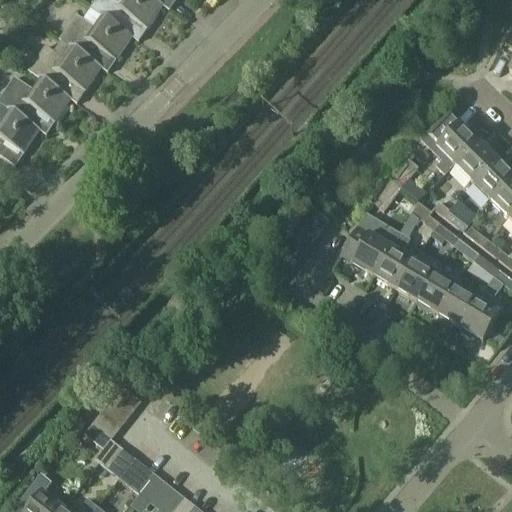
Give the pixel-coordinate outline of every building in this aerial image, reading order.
[(162,8),(151,0),(97,0),(91,10),(102,18),(102,17),(132,37),(131,38),(139,43),(162,8)] [(152,0),(169,12),(177,0),(152,0)] [(102,17),(102,18),(94,29),(76,17),(60,42),(71,49),(71,48),(102,69),(101,70),(108,74),(131,38),(132,37),(102,17)] [(7,46),(1,54),(9,59),(15,51),(7,46)] [(77,106),(101,70),(102,69),(71,48),(71,49),(63,60),(45,49),(29,73),(39,80),(40,80),(70,101),(77,106)] [(40,80),(39,80),(32,91),(14,79),(0,99),(0,106),(9,112),(10,111),(40,132),(39,133),(45,137),(70,101),(40,80)] [(10,111),(9,112),(2,123),(0,121),(0,158),(15,168),(39,133),(40,132),(10,111)] [(454,169),(478,144),(459,126),(435,150),(446,161),(436,171),(444,179),(454,169)] [(472,186),(496,162),(478,144),(454,169),(472,186)] [(490,204),(511,182),(511,177),(496,162),(472,186),(490,204)] [(402,191),(419,171),(410,164),(393,183),(402,191)] [(508,222),(511,218),(511,182),(490,204),(508,222)] [(385,214),(401,192),(392,185),(376,207),(385,214)] [(439,228),(439,227),(429,219),(432,215),(419,205),(399,237),(409,242),(419,224),(434,235),(439,228)] [(443,222),(450,214),(440,205),(433,214),(443,222)] [(300,217),(321,233),(327,224),(307,208),(300,217)] [(463,238),(470,229),(450,214),(443,222),(463,238)] [(314,242),(321,233),(300,217),(293,226),(314,242)] [(306,251),(314,242),(293,226),(286,236),(306,251)] [(453,251),(459,244),(439,228),(434,235),(433,236),(453,251)] [(483,253),(490,245),(470,229),(463,238),(483,253)] [(373,280),(391,251),(367,237),(356,230),(338,259),(350,266),(349,266),(373,280)] [(299,261),(306,251),(286,236),(279,245),(299,261)] [(472,267),(478,259),(459,244),(453,251),(472,267)] [(292,270),(299,261),(279,245),(271,255),(292,270)] [(503,269),(510,260),(490,245),(483,253),(503,269)] [(395,293),(412,264),(391,251),(373,280),(395,293)] [(284,280),(292,270),(271,255),(264,265),(284,280)] [(493,283),(499,275),(478,259),(472,267),(493,283)] [(511,261),(510,260),(503,269),(511,276),(511,261)] [(416,306),(434,276),(412,264),(395,293),(416,306)] [(277,290),(284,280),(264,265),(257,274),(277,290)] [(507,281),(499,275),(493,283),(487,290),(495,297),(501,289),(507,281)] [(438,319),(455,290),(434,276),(416,306),(438,319)] [(511,285),(507,281),(501,289),(511,297),(511,285)] [(460,332),(478,303),(455,290),(438,319),(460,332)] [(365,319),(381,324),(387,306),(371,300),(365,319)] [(478,303),(460,332),(482,345),(499,316),(478,303)] [(113,400),(132,415),(140,406),(121,391),(113,400)] [(124,425),(132,415),(113,400),(106,410),(124,425)] [(117,434),(124,425),(106,410),(98,419),(117,434)] [(109,444),(117,434),(98,419),(90,429),(109,444)] [(77,422),(70,430),(73,432),(79,437),(88,425),(82,421),(77,422)] [(103,452),(109,444),(90,429),(84,437),(103,452)] [(104,470),(119,452),(110,445),(95,463),(104,470)] [(119,452),(104,470),(113,478),(128,459),(119,452)] [(95,463),(88,472),(93,476),(100,467),(95,463)] [(139,498),(154,479),(134,464),(119,482),(139,498)] [(193,494),(200,482),(189,475),(181,487),(193,494)] [(154,479),(139,498),(147,505),(162,486),(154,479)] [(63,511),(42,496),(29,511),(63,511)]
